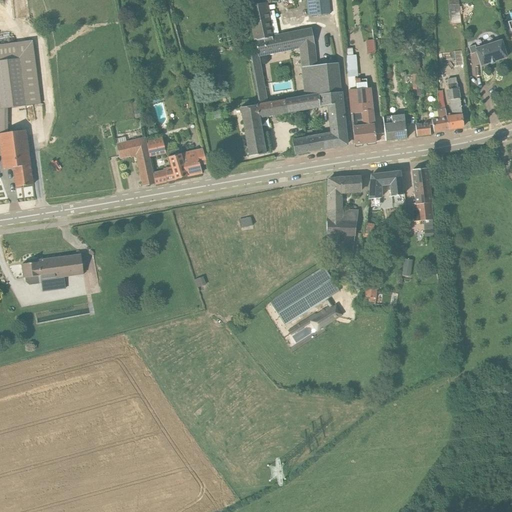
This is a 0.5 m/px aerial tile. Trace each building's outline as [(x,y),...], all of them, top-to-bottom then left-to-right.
[(248,0),(250,6),(246,7),(251,32),(253,41),(255,41),(257,55),(250,57),(257,102),(266,100),(258,57),(298,49),(303,96),(340,92),(337,63),(331,39),(313,41),(312,32),(311,28),(292,32),(274,36),(273,32),(267,4),(271,3),(270,0),(248,0)] [(333,12),(332,6),(331,0),(305,0),(307,17),(333,14),(333,12)] [(448,0),(448,5),(451,24),(460,23),(457,0),(448,0)] [(399,50),(411,49),(409,36),(398,37),(399,50)] [(367,39),(368,52),(375,52),(375,38),(367,39)] [(475,46),(468,48),(471,54),(476,53),(481,66),(483,65),(490,63),(490,64),(495,63),(494,62),(496,61),(506,58),(505,54),(503,48),(501,41),(492,44),(492,43),(483,46),(484,47),(476,49),(475,46)] [(16,59),(14,43),(0,45),(0,152),(2,169),(13,168),(16,187),(33,185),(30,165),(25,131),(8,133),(7,109),(25,106),(19,59),(16,59)] [(420,75),(419,48),(412,48),(413,75),(412,75),(412,97),(421,96),(420,75)] [(346,71),(358,70),(356,55),(345,56),(346,71)] [(355,76),(347,77),(351,114),(351,123),(361,122),(362,125),(353,126),(354,144),(354,145),(376,143),(376,141),(370,88),(356,90),(355,76)] [(438,118),(431,120),(433,132),(463,127),(462,115),(458,88),(457,88),(456,78),(447,79),(449,101),(452,116),(446,117),(443,98),(442,91),(437,91),(438,110),(437,110),(438,118)] [(303,96),(287,99),(288,113),(319,108),(330,106),(333,133),(324,135),(327,149),(334,148),(346,145),(340,92),(303,96)] [(288,113),(287,99),(267,103),(266,100),(257,102),(258,104),(256,104),(256,106),(240,108),(249,157),(265,155),(259,118),(288,113)] [(404,115),(382,117),(385,140),(385,141),(406,139),(406,137),(404,115)] [(429,123),(415,124),(416,136),(417,137),(430,135),(430,132),(429,123)] [(324,135),(306,138),(308,152),(325,149),(327,149),(324,135)] [(125,137),(116,139),(117,144),(117,145),(120,159),(135,156),(142,186),(154,184),(152,173),(148,158),(144,141),(144,139),(126,143),(125,137)] [(162,137),(144,141),(148,158),(165,154),(162,137)] [(306,138),(292,141),(294,154),(294,155),(308,152),(306,138)] [(164,171),(153,173),(152,173),(154,184),(166,181),(166,180),(175,178),(175,179),(186,177),(201,173),(195,151),(180,154),(178,149),(167,152),(169,157),(168,157),(171,167),(164,169),(164,171)] [(430,202),(426,169),(427,169),(427,168),(412,170),(412,171),(416,204),(412,204),(414,222),(423,221),(424,231),(425,231),(425,235),(433,234),(433,230),(433,219),(431,202),(430,202)] [(402,195),(400,172),(371,176),(369,200),(382,198),(382,187),(388,187),(389,197),(402,195)] [(342,210),(342,194),(361,193),(361,177),(340,178),(328,180),(327,245),(339,246),(340,237),(355,237),(358,210),(342,210)] [(253,226),(250,218),(239,221),(241,229),(253,226)] [(88,319),(80,275),(83,274),(81,256),(38,262),(22,265),(24,278),(25,282),(29,286),(39,284),(42,302),(33,304),(38,329),(88,319)] [(402,273),(411,274),(414,258),(405,256),(402,273)] [(284,326),(340,291),(325,267),(269,302),(284,326)] [(197,288),(206,285),(203,277),(194,280),(197,288)] [(376,298),(377,290),(366,288),(366,290),(362,289),(360,302),(373,304),(374,298),(376,298)] [(336,305),(319,316),(325,325),(342,315),(336,305)]
